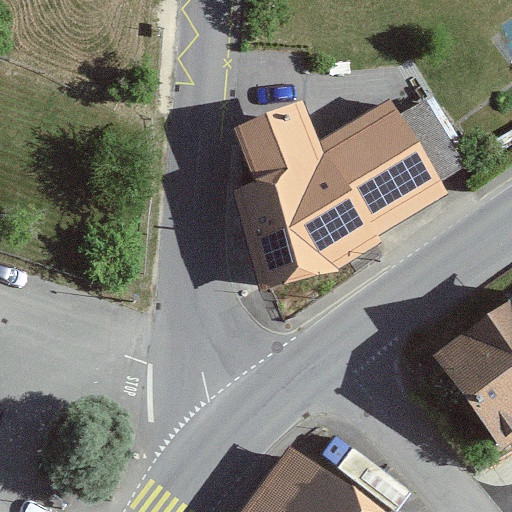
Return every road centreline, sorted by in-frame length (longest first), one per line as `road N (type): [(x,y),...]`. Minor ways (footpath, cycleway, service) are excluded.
road 1 (residential): [(212,0),(189,255),(198,353),(222,444)]
road 2 (secondary): [(511,222),(333,350)]
road 3 (residential): [(333,350),(464,511)]
road 4 (secondary): [(333,350),(222,444)]
